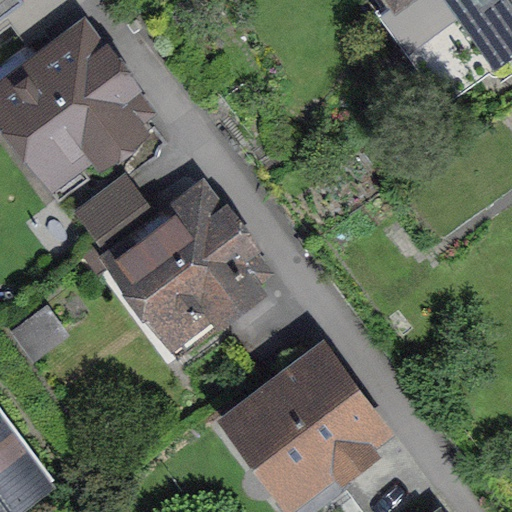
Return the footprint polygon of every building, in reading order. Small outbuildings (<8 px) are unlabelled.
[(374,0),(390,22),(421,0),(374,0)] [(88,21),(0,89),(0,116),(65,199),(166,121),(88,21)] [(98,235),(151,195),(137,176),(84,216),(98,235)] [(151,195),(98,235),(186,350),(285,275),(214,183),(168,217),(151,195)] [(330,342),(228,418),(297,507),(404,431),(330,342)] [(0,409),(0,511),(29,511),(60,489),(0,409)]
